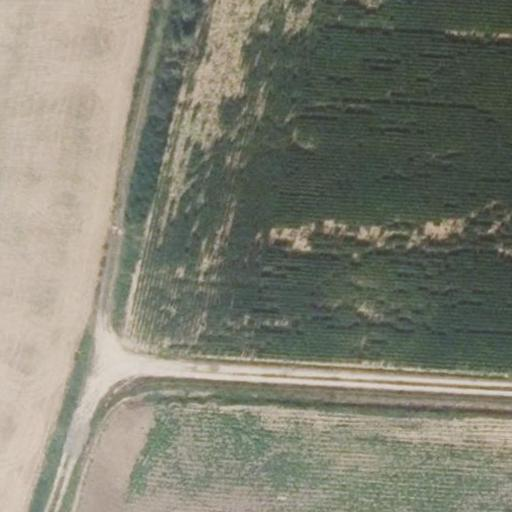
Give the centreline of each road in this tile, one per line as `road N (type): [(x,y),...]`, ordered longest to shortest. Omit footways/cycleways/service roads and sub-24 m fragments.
road 1 (track): [(511,392),(89,369)]
road 2 (track): [(180,0),(89,369)]
road 3 (track): [(89,369),(53,511)]
